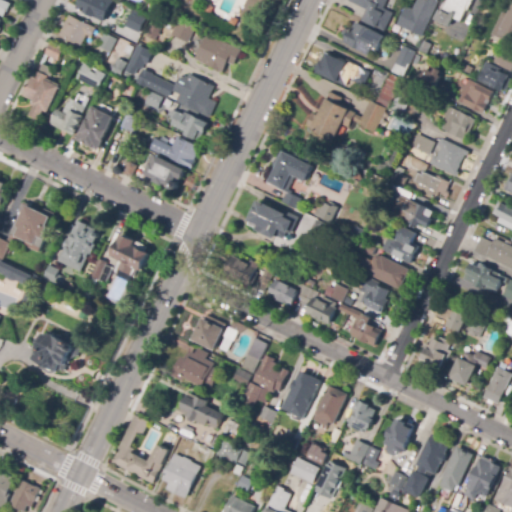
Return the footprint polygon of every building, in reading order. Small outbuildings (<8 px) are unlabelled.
[(3,17),(0,15),(0,0),(2,0),(11,4),(7,14),(5,13),(3,17)] [(114,0),(105,22),(78,10),(80,7),(78,6),(80,0),(114,0)] [(384,31),(376,28),(376,27),(364,20),(368,11),(350,2),(350,0),(388,0),(384,9),(393,13),(384,31)] [(440,0),(423,37),(398,25),(407,7),(413,10),(417,0),(440,0)] [(450,26),(436,19),(441,10),(444,11),(448,0),(474,0),(474,1),(473,0),(471,3),(472,3),(468,11),(467,10),(461,21),(454,18),(450,26)] [(211,15),(204,11),(207,5),(214,8),(211,15)] [(511,39),(509,38),(501,34),(504,29),(503,28),(511,9),(511,39)] [(145,16),(130,11),(125,28),(140,32),(145,16)] [(69,41),(60,37),(69,16),(97,29),(92,37),(88,35),(85,41),(82,47),(69,41)] [(236,27),(229,24),(232,17),(239,20),(236,27)] [(183,40),(172,35),(179,21),(188,25),(196,29),(190,40),(189,43),(188,43),(183,40)] [(145,36),(154,40),(160,28),(152,23),(145,36)] [(347,39),(350,33),(351,34),(356,23),(379,33),(376,39),(375,41),(371,53),(346,42),(347,39)] [(127,41),(122,38),(126,31),(138,38),(137,41),(134,45),(127,41)] [(101,41),(105,33),(117,39),(116,41),(112,52),(99,46),(101,41)] [(205,40),(209,34),(220,40),(241,51),(234,65),(228,62),(225,68),(222,73),(196,59),(205,40)] [(58,61),(46,55),(51,43),(64,49),(58,61)] [(130,57),(122,54),(128,43),(135,47),(130,57)] [(436,58),(426,54),(430,44),(440,48),(436,58)] [(138,72),(131,68),(142,45),(150,49),(138,72)] [(403,78),(392,71),(399,59),(407,46),(418,52),(403,78)] [(511,72),(494,64),(500,51),(511,56),(511,72)] [(365,87),(352,81),(353,80),(350,78),(346,87),(337,82),(338,81),(317,72),(325,53),(348,63),(349,62),(372,72),(365,87)] [(121,73),(112,69),(117,59),(126,63),(121,73)] [(85,63),(107,74),(99,89),(77,78),(85,63)] [(503,92),(480,80),(488,63),(503,70),(502,72),(510,76),(509,77),(511,78),(506,90),(503,92)] [(42,120),(32,116),(37,106),(35,105),(37,101),(25,96),(34,77),(37,79),(44,65),(56,70),(50,82),(62,87),(50,113),(46,111),(42,120)] [(189,108),(176,102),(180,95),(173,91),(170,97),(139,82),(145,69),(159,76),(158,79),(176,87),(181,75),(188,78),(189,77),(189,75),(215,87),(209,99),(217,103),(210,118),(189,108)] [(435,92),(420,85),(427,70),(434,73),(436,69),(442,72),(440,76),(442,77),(435,92)] [(389,109),(377,103),(391,75),(403,81),(389,109)] [(484,114),(465,104),(467,99),(462,97),(470,80),(495,92),(484,114)] [(73,98),(62,93),(68,81),(78,86),(73,98)] [(159,110),(146,104),(151,92),(164,98),(159,110)] [(404,115),(392,109),(399,92),(412,98),(404,115)] [(333,143),(321,137),(322,135),(318,133),(319,132),(308,126),(314,114),(319,117),(331,93),(343,99),(340,105),(356,114),(356,115),(363,118),(371,102),(387,110),(376,133),(360,125),(361,124),(353,120),(350,128),(343,124),(333,143)] [(74,135),(51,124),(58,109),(64,112),(68,104),(69,104),(72,99),(76,101),(77,99),(85,103),(84,106),(87,107),(74,135)] [(100,151),(78,141),(94,107),(99,109),(99,110),(115,117),(100,151)] [(466,140),(443,129),(448,120),(446,119),(451,108),(476,120),(466,140)] [(189,136),(185,134),(186,132),(171,125),(173,121),(169,118),(171,113),(173,114),(174,112),(178,113),(179,112),(184,114),(185,112),(189,114),(211,125),(207,135),(205,134),(201,142),(189,136)] [(134,132),(122,127),(128,113),(140,119),(134,132)] [(430,155),(413,147),(419,135),(436,143),(430,155)] [(189,168),(146,147),(149,139),(172,150),(178,136),(189,142),(201,148),(195,161),(196,161),(192,169),(189,168)] [(458,177),(431,164),(435,157),(437,158),(443,147),(440,146),(443,139),(470,152),(468,156),(466,155),(458,172),(460,173),(458,177)] [(300,210),(283,202),(287,194),(285,193),(286,190),(271,183),(277,169),(274,167),(281,151),(309,163),(306,170),(297,166),(287,189),(293,192),(292,195),(302,199),(301,203),(304,205),(303,209),(301,208),(300,210)] [(448,197),(414,180),(413,182),(409,179),(405,188),(392,182),(396,174),(396,173),(405,154),(412,157),(407,167),(423,175),(425,173),(436,178),(438,176),(452,183),(448,191),(450,192),(448,197)] [(173,188),(164,184),(163,186),(154,181),(155,179),(146,175),(152,163),(154,164),(158,156),(187,170),(182,180),(178,178),(173,188)] [(133,173),(125,170),(129,162),(136,166),(133,173)] [(0,181),(7,184),(6,186),(9,187),(6,195),(7,195),(3,204),(4,205),(0,214),(0,181)] [(429,228),(421,224),(419,227),(411,223),(412,222),(394,214),(403,196),(435,212),(432,218),(434,219),(429,228)] [(261,200),(287,213),(288,211),(301,218),(293,234),(289,232),(286,240),(279,237),(278,240),(258,231),(259,229),(249,224),(261,200)] [(8,259),(0,254),(0,238),(7,242),(15,227),(16,228),(18,224),(19,224),(24,214),(21,213),(25,203),(33,206),(32,208),(44,214),(46,209),(56,214),(52,223),(51,222),(49,227),(50,227),(46,236),(49,237),(44,248),(42,247),(39,253),(16,242),(8,259)] [(340,208),(333,222),(316,214),(318,209),(320,209),(322,205),(325,207),(327,203),(335,207),(336,206),(340,208)] [(511,229),(498,222),(501,217),(494,214),(500,203),(511,209),(511,229)] [(84,266),(62,256),(66,248),(65,247),(68,239),(71,240),(79,221),(90,225),(89,227),(97,231),(97,232),(98,232),(99,233),(100,235),(100,236),(99,237),(98,239),(95,245),(97,246),(93,255),(90,254),(84,266)] [(317,252),(307,247),(319,221),(333,227),(324,244),(321,243),(317,252)] [(412,264),(383,250),(389,237),(398,241),(398,240),(397,239),(400,234),(399,234),(402,228),(403,229),(404,227),(418,234),(413,244),(420,247),(412,264)] [(129,282),(113,275),(120,261),(112,257),(113,256),(111,255),(115,247),(113,247),(117,238),(121,240),(123,234),(138,241),(135,246),(151,254),(143,271),(136,268),(129,282)] [(511,268),(489,257),(488,259),(475,252),(482,238),(494,244),(496,239),(511,247),(511,268)] [(377,248),(373,256),(360,250),(364,242),(377,248)] [(401,289),(361,269),(366,258),(373,262),(377,256),(382,258),(383,257),(410,271),(401,289)] [(251,285),(225,273),(233,257),(250,265),(252,261),(261,265),(251,285)] [(106,285),(91,277),(92,276),(84,272),(90,259),(98,263),(100,259),(108,263),(107,265),(114,269),(106,285)] [(34,275),(30,284),(19,279),(18,280),(17,280),(15,280),(13,279),(11,278),(9,277),(8,275),(8,274),(0,270),(0,262),(1,260),(34,275)] [(497,294),(465,279),(472,265),(480,269),(482,265),(494,270),(493,271),(501,274),(500,275),(508,279),(506,284),(503,282),(497,294)] [(62,288),(45,279),(51,266),(60,270),(58,275),(66,279),(62,288)] [(265,292),(258,289),(268,266),(276,270),(265,292)] [(311,303),(299,297),(302,290),(298,288),(300,284),(297,282),(302,269),(310,273),(305,285),(319,292),(317,298),(314,297),(311,303)] [(384,313),(361,302),(366,293),(359,290),(365,278),(371,281),(372,279),(381,283),(380,285),(391,291),(387,299),(390,301),(384,313)] [(293,307),(270,296),(277,280),(288,285),(289,283),(297,287),(296,289),(300,291),(293,307)] [(343,302),(327,295),(330,289),(334,291),(337,285),(349,291),(343,302)] [(2,289),(0,292),(0,306),(12,311),(18,295),(2,289)] [(329,325),(307,314),(315,297),(322,301),(324,297),(338,303),(336,308),(338,309),(329,325)] [(359,320),(340,310),(343,304),(362,314),(359,320)] [(460,332),(447,326),(455,309),(467,315),(460,332)] [(376,347),(353,336),(353,335),(352,335),(351,332),(357,321),(359,320),(360,320),(363,315),(372,319),(369,325),(383,332),(376,347)] [(215,351),(194,341),(204,320),(206,321),(208,316),(228,325),(215,351)] [(503,333),(511,336),(511,320),(509,319),(503,333)] [(234,341),(225,337),(229,328),(231,328),(234,321),(249,328),(236,336),(234,341)] [(480,339),(469,334),(475,322),(486,327),(480,339)] [(336,334),(328,331),(330,327),(334,328),(335,325),(339,327),(336,334)] [(66,374),(59,371),(58,372),(57,373),(56,374),(55,374),(53,374),(51,374),(50,373),(41,369),(43,364),(35,361),(39,351),(37,350),(39,346),(37,344),(40,338),(43,339),(45,334),(51,336),(52,334),(72,343),(74,339),(80,341),(83,350),(79,357),(72,360),(70,359),(67,365),(70,366),(66,374)] [(266,344),(255,338),(248,354),(259,359),(266,344)] [(439,372),(420,362),(425,352),(423,351),(427,344),(430,345),(433,338),(438,341),(440,338),(455,346),(448,361),(445,359),(439,372)] [(227,351),(221,348),(226,339),(232,342),(227,351)] [(191,379),(186,377),(185,380),(176,375),(184,357),(187,359),(190,351),(197,354),(199,349),(210,354),(207,360),(217,364),(215,368),(222,371),(212,391),(191,381),(191,380),(191,379)] [(468,386),(452,378),(452,377),(451,376),(460,358),(463,359),(467,352),(474,356),(477,351),(492,358),(487,368),(479,364),(477,368),(478,368),(474,376),(478,377),(475,383),(471,381),(468,386)] [(247,388),(233,380),(240,368),(241,369),(249,355),(259,360),(252,375),(253,376),(247,388)] [(255,409),(244,404),(253,383),(254,384),(266,355),(276,360),(275,363),(278,364),(276,371),(281,373),(283,369),(290,371),(281,392),(275,389),(273,393),(271,392),(266,404),(259,401),(255,409)] [(511,377),(499,404),(485,398),(498,368),(511,374),(511,377)] [(303,420),(297,417),(298,416),(283,409),(293,390),(291,389),(296,380),(297,380),(302,371),(322,381),(303,420)] [(328,427),(315,420),(317,416),(315,415),(331,385),(350,395),(335,425),(330,422),(328,427)] [(191,422),(190,418),(188,417),(189,416),(181,412),(183,409),(182,409),(188,396),(188,397),(190,393),(191,394),(198,397),(198,396),(210,402),(209,404),(226,412),(218,430),(199,421),(199,422),(195,424),(191,422)] [(358,431),(348,427),(350,423),(347,421),(349,417),(354,419),(358,411),(353,409),(356,401),(361,403),(362,401),(371,406),(370,408),(377,411),(373,420),(375,421),(371,430),(368,428),(367,431),(360,427),(358,431)] [(272,424),(260,417),(265,406),(278,413),(272,424)] [(154,484),(112,463),(136,415),(151,423),(145,436),(140,433),(133,448),(137,450),(136,453),(151,460),(159,445),(171,451),(164,465),(160,472),(154,484)] [(393,457),(387,454),(388,451),(386,450),(388,446),(385,444),(387,438),(385,437),(388,433),(390,434),(393,427),(394,428),(398,419),(408,424),(407,426),(414,429),(409,439),(411,440),(405,453),(401,453),(398,452),(396,455),(395,454),(393,457)] [(295,452),(287,448),(287,449),(279,446),(287,429),(296,433),(295,436),(300,439),(299,441),(300,442),(295,452)] [(340,431),(335,443),(329,440),(334,429),(340,431)] [(214,450),(198,442),(204,431),(215,436),(212,442),(217,445),(214,450)] [(419,498),(410,493),(409,496),(406,494),(407,492),(405,491),(415,471),(417,472),(419,467),(417,465),(431,437),(432,437),(433,435),(442,439),(441,440),(450,445),(446,454),(448,455),(443,464),(441,463),(436,475),(428,471),(426,476),(429,477),(429,479),(430,479),(423,494),(421,493),(419,498)] [(246,465),(238,462),(237,465),(218,455),(223,444),(221,443),(223,439),(237,446),(237,447),(242,450),(241,453),(250,457),(246,465)] [(361,466),(343,457),(346,452),(350,454),(358,440),(370,446),(369,449),(378,454),(374,463),(364,458),(361,466)] [(324,466),(308,458),(312,448),(310,447),(313,442),(327,449),(325,453),(329,455),(324,466)] [(453,492),(441,486),(444,479),(443,479),(458,447),(475,455),(459,487),(457,485),(453,492)] [(211,463),(204,459),(209,449),(216,453),(211,463)] [(191,491),(188,499),(167,489),(170,483),(163,480),(175,454),(191,462),(203,467),(191,491)] [(386,466),(376,461),(379,455),(389,460),(386,466)] [(475,500),(465,496),(468,489),(467,488),(481,459),(482,459),(483,456),(495,462),(495,463),(502,467),(487,498),(478,494),(475,500)] [(313,484),(291,474),(299,459),(321,469),(313,484)] [(345,468),(328,460),(314,492),(331,499),(345,468)] [(511,507),(496,499),(511,467),(511,507)] [(0,471),(16,479),(10,494),(12,495),(8,502),(0,498),(0,471)] [(396,471),(409,478),(403,490),(390,484),(396,471)] [(249,492),(237,487),(241,477),(243,478),(243,476),(252,480),(252,482),(253,483),(249,492)] [(25,511),(11,505),(23,480),(41,489),(33,506),(29,505),(25,511)] [(266,511),(278,486),(286,489),(285,492),(292,495),(286,509),(291,511),(266,511)] [(253,511),(225,511),(227,509),(225,508),(229,501),(230,502),(233,496),(256,507),(253,511)] [(410,511),(374,511),(381,498),(411,510),(410,511)] [(371,511),(374,508),(362,502),(356,511),(371,511)]
